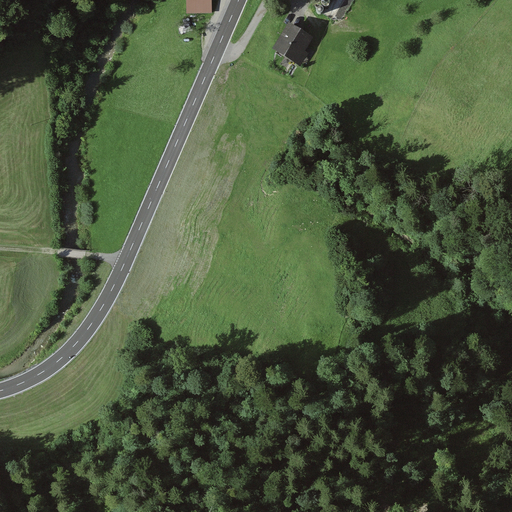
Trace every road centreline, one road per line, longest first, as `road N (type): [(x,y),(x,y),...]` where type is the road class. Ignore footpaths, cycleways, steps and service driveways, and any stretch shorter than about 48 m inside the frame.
road 1 (tertiary): [(0,390),(56,365),(97,316),(239,0)]
road 2 (track): [(0,245),(126,259)]
